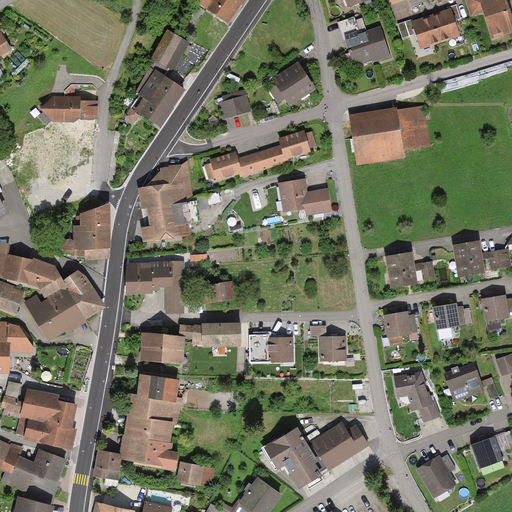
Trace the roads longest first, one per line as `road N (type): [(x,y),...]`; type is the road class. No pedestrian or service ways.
road 1 (tertiary): [(76,511),(121,223),(159,146)]
road 2 (residential): [(331,107),(392,452)]
road 3 (residential): [(331,107),(511,52)]
road 4 (residential): [(159,146),(199,149),(331,107)]
road 5 (tertiary): [(159,146),(257,0)]
road 6 (track): [(127,204),(110,196),(102,177),(112,77)]
